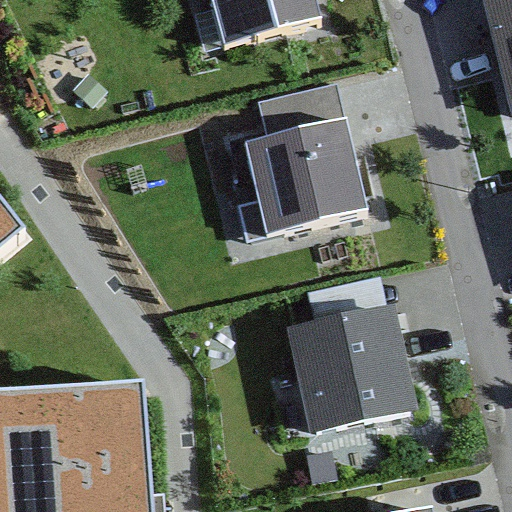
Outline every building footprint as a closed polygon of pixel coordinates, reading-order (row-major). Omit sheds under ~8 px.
[(312,0),(209,0),(225,58),(322,33),(312,0)] [(511,0),(488,0),(511,94),(511,0)] [(368,223),(347,133),(245,157),(266,247),(368,223)] [(0,267),(27,245),(0,212),(0,267)] [(311,446),(418,423),(396,317),(390,318),(382,283),(309,298),(316,333),(289,339),(311,446)] [(0,408),(0,511),(153,511),(145,398),(0,408)]
